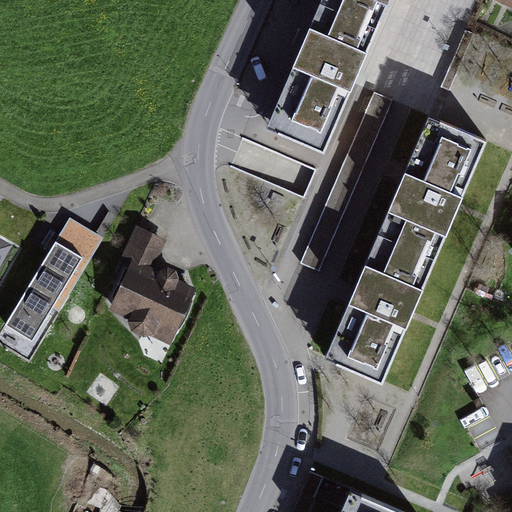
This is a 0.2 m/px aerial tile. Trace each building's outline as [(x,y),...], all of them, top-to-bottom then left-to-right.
[(395,0),(317,0),(316,3),(382,31),(395,0)] [(382,31),(316,3),(311,16),(268,114),(264,124),(330,152),(382,31)] [(466,30),(442,84),(450,88),(474,33),(466,30)] [(375,92),(302,262),(320,270),(393,100),(375,92)] [(493,143),(427,114),(375,236),(440,264),(493,143)] [(60,221),(1,328),(41,350),(100,244),(60,221)] [(117,319),(174,347),(199,297),(151,274),(164,247),(136,233),(119,268),(137,277),(117,319)] [(440,264),(375,236),(322,358),(388,386),(440,264)] [(0,279),(15,252),(0,244),(0,279)] [(487,288),(481,285),(479,291),(484,293),(487,288)] [(306,477),(292,511),(312,511),(323,484),(306,477)] [(398,511),(349,490),(339,511),(398,511)]
